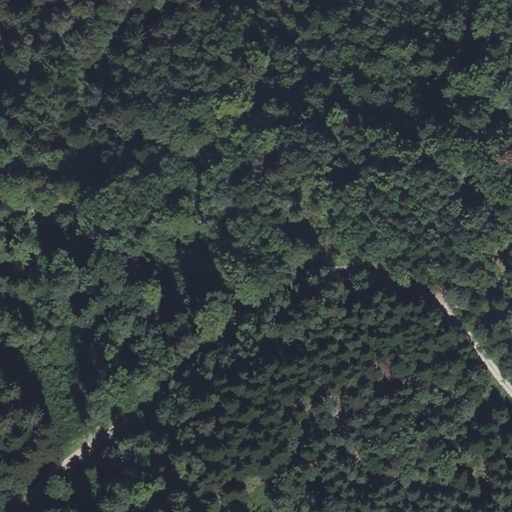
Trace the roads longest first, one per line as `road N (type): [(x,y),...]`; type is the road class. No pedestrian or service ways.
road 1 (track): [(21,511),(273,290),(322,271),(363,273),(435,302),(511,391)]
road 2 (track): [(511,175),(328,102),(273,106),(116,188),(0,216)]
